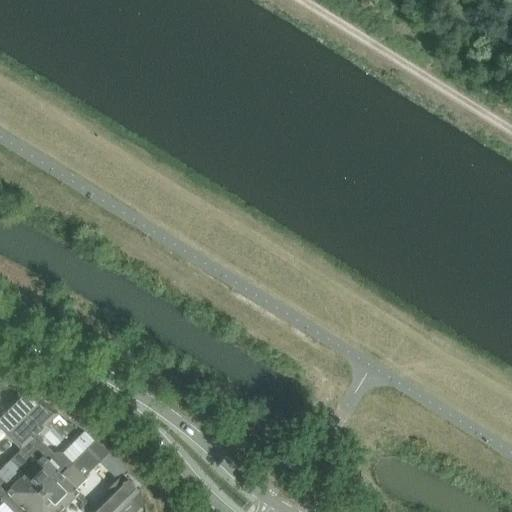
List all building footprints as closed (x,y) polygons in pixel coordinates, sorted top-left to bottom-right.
[(0,428),(7,436),(42,402),(24,390),(20,394),(0,413),(0,428)] [(42,402),(7,436),(21,450),(28,456),(31,453),(39,461),(25,475),(43,493),(74,462),(95,441),(85,431),(64,452),(57,452),(56,453),(44,441),(44,440),(38,434),(59,414),(42,402)] [(74,462),(43,493),(61,511),(80,493),(76,489),(87,478),(79,470),(83,466),(86,469),(89,469),(101,457),(104,459),(109,453),(95,441),(75,463),(74,462)] [(0,497),(14,511),(24,511),(43,493),(25,475),(12,488),(0,476),(0,497)] [(119,511),(140,492),(124,476),(89,511),(119,511)] [(140,492),(119,511),(136,511),(140,509),(131,501),(140,492)] [(24,511),(60,511),(61,511),(43,493),(24,511)]
